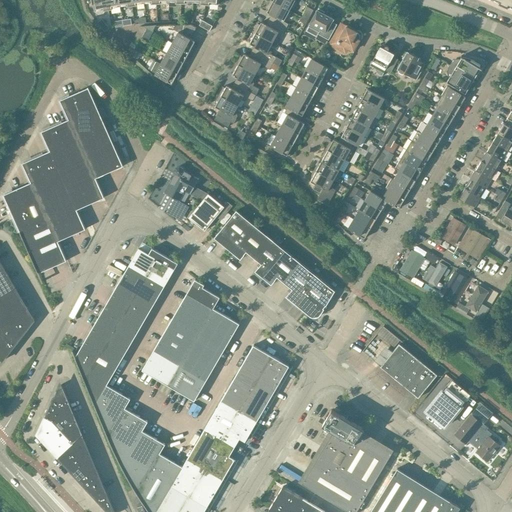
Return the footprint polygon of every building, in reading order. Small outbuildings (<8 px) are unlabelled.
[(108,9),(106,0),(91,0),(92,4),(93,4),(94,3),(95,10),(104,9),(103,9),(104,10),(108,9)] [(106,0),(108,9),(113,8),(113,7),(112,8),(112,7),(120,5),(118,0),(106,0)] [(284,21),(289,10),(272,1),(273,1),(271,0),(270,0),(266,8),(268,9),(266,12),(274,16),(272,21),(285,29),(288,24),(284,21)] [(272,1),(289,10),(295,0),(273,0),(273,1),(272,1)] [(511,0),(505,0),(503,6),(507,8),(508,6),(511,8),(511,0)] [(301,17),(308,21),(313,10),(307,6),(301,17)] [(317,11),(306,31),(316,36),(318,34),(328,39),(337,24),(331,21),(333,19),(317,10),(317,11)] [(97,22),(104,30),(104,32),(109,28),(102,18),(97,22)] [(202,20),(199,25),(209,31),(212,26),(202,20)] [(253,32),(272,42),(276,36),(277,37),(281,36),(282,33),(283,34),(285,29),(272,21),(269,26),(261,22),(260,25),(257,23),(253,32)] [(347,49),(348,48),(353,50),(359,40),(359,39),(360,38),(360,37),(360,36),(359,35),(359,34),(358,33),(357,32),(351,29),(352,28),(347,25),(346,26),(341,23),(332,39),(337,42),(335,47),(341,51),(342,51),(343,51),(344,51),(345,51),(346,51),(347,50),(347,49)] [(172,42),(191,53),(196,45),(194,44),(195,41),(187,37),(190,32),(193,33),(196,27),(191,24),(175,25),(173,29),(178,32),(172,42)] [(135,36),(139,38),(141,39),(147,28),(142,26),(140,26),(135,36)] [(253,32),(249,40),(251,41),(249,44),(257,48),(254,53),(273,63),(277,57),(271,54),(272,52),(271,49),(269,48),(272,42),(253,32)] [(172,42),(166,53),(183,62),(185,60),(187,61),(191,53),(172,42)] [(129,46),(127,51),(126,51),(135,59),(139,52),(129,46)] [(384,46),(384,47),(384,48),(380,46),(372,60),(373,60),(370,65),(373,67),(374,68),(375,69),(377,72),(378,73),(379,74),(382,76),(385,70),(390,73),(398,59),(393,56),(394,53),(388,50),(388,49),(389,49),(389,48),(389,47),(388,47),(388,46),(387,46),(386,46),(385,46),(384,46)] [(417,79),(425,64),(419,60),(420,58),(407,51),(397,69),(398,69),(398,70),(399,72),(402,74),(405,73),(417,79)] [(166,53),(161,64),(180,74),(184,66),(182,65),(183,62),(166,53)] [(240,55),(236,63),(255,74),(258,67),(259,68),(263,67),(264,66),(270,69),(271,68),(273,63),(254,53),(252,58),(244,53),(242,56),(240,55)] [(449,65),(474,80),(480,69),(481,69),(482,69),(479,67),(480,65),(471,59),(463,57),(461,56),(461,57),(460,59),(458,59),(455,59),(453,60),(451,62),(450,64),(449,65)] [(306,68),(323,77),(329,67),(312,58),(306,68)] [(156,61),(151,71),(155,73),(155,74),(172,84),(173,81),(175,82),(180,74),(161,64),(156,61)] [(251,80),(255,74),(236,63),(231,71),(233,72),(232,75),(240,79),(237,84),(255,94),(258,88),(253,85),(254,84),(253,81),(251,80)] [(474,80),(449,65),(449,67),(448,69),(447,71),(447,73),(448,75),(449,77),(446,82),(465,94),(474,80)] [(306,68),(301,77),(318,87),(323,77),(306,68)] [(425,77),(422,83),(426,85),(429,80),(433,74),(428,71),(425,77)] [(301,77),(296,87),(313,96),(318,87),(301,77)] [(218,95),(238,105),(241,99),(243,100),(246,99),(247,97),(252,100),(255,94),(237,84),(234,89),(227,85),(225,88),(223,87),(218,95)] [(441,95),(460,106),(466,96),(447,85),(441,95)] [(78,139),(106,126),(88,87),(60,100),(69,119),(78,139)] [(296,87),(291,96),(308,106),(313,96),(296,87)] [(362,98),(379,108),(384,98),(367,88),(362,98)] [(238,105),(218,95),(214,103),(216,104),(215,107),(223,111),(220,116),(218,115),(215,119),(228,127),(230,122),(233,124),(236,118),(237,116),(236,113),(234,112),(238,105)] [(436,104),(438,106),(438,105),(455,115),(460,106),(441,95),(436,104)] [(308,106),(291,96),(285,106),(287,107),(299,114),(302,115),(308,106)] [(362,98),(357,108),(374,117),(379,108),(362,98)] [(438,106),(432,114),(449,125),(455,115),(438,105),(438,106)] [(282,125),(301,135),(305,127),(303,126),(305,123),(296,118),(299,114),(287,107),(285,112),(288,114),(282,125)] [(357,108),(352,117),(368,126),(374,117),(357,108)] [(432,114),(427,124),(443,134),(449,125),(432,114)] [(352,117),(346,127),(363,136),(368,126),(352,117)] [(511,140),(511,119),(509,118),(506,123),(504,122),(498,132),(511,140)] [(41,131),(50,151),(58,171),(86,158),(78,139),(69,119),(41,131)] [(427,124),(421,133),(438,143),(443,134),(427,124)] [(282,125),(276,135),(293,144),(294,142),(296,143),(301,135),(282,125)] [(106,126),(78,139),(86,158),(95,178),(96,178),(123,166),(119,155),(118,155),(106,126)] [(358,146),(363,136),(346,127),(341,136),(344,138),(358,146)] [(417,130),(412,140),(432,152),(438,143),(421,133),(417,130)] [(508,151),(511,143),(511,140),(498,132),(497,133),(498,133),(492,141),(508,151)] [(293,144),(276,135),(270,146),(268,144),(265,150),(276,156),(279,151),(289,156),(294,148),(292,147),(293,144)] [(325,148),(344,159),(350,162),(359,146),(358,146),(344,138),(342,143),(333,139),(332,141),(330,140),(325,148)] [(427,162),(432,152),(412,140),(406,149),(410,151),(427,162)] [(492,141),(487,151),(502,160),(508,151),(492,141)] [(339,169),(344,159),(325,148),(321,157),(323,158),(322,160),(339,169)] [(421,171),(427,162),(410,151),(406,149),(401,158),(405,161),(421,171)] [(22,163),(31,182),(40,202),(67,190),(58,171),(50,151),(22,163)] [(487,151),(481,160),(497,169),(502,160),(487,151)] [(104,197),(96,178),(95,178),(86,158),(58,171),(67,190),(76,210),(77,209),(104,197)] [(399,170),(416,180),(421,171),(405,161),(401,158),(395,167),(399,170)] [(333,180),(339,169),(322,160),(320,163),(318,161),(314,169),(333,180)] [(481,160),(476,169),(491,178),(497,169),(481,160)] [(164,192),(180,201),(179,200),(185,190),(190,193),(189,194),(190,194),(199,178),(198,178),(198,179),(183,171),(182,168),(179,166),(176,167),(175,170),(176,173),(165,192),(164,192)] [(314,169),(309,178),(311,179),(310,182),(318,186),(315,191),(320,194),(317,199),(326,204),(329,199),(332,193),(335,189),(329,186),(333,180),(314,169)] [(476,169),(470,178),(486,188),(491,178),(476,169)] [(399,170),(394,179),(393,179),(410,189),(416,180),(399,170)] [(372,179),(377,182),(380,176),(371,171),(368,177),(372,179)] [(404,199),(410,189),(393,179),(394,179),(391,178),(386,187),(404,199)] [(480,197),(486,188),(470,178),(465,187),(464,187),(480,197)] [(3,194),(21,233),(49,221),(40,202),(31,182),(3,194)] [(386,187),(380,197),(387,201),(399,208),(404,199),(386,187)] [(480,197),(464,187),(458,198),(463,200),(474,207),(480,197)] [(85,229),(77,209),(76,210),(67,190),(40,202),(49,221),(57,241),(58,241),(85,229)] [(381,210),(387,201),(380,197),(371,190),(365,200),(381,210)] [(208,193),(189,217),(205,230),(224,206),(208,193)] [(365,200),(359,209),(376,219),(381,210),(365,200)] [(511,225),(511,222),(511,204),(510,204),(504,215),(501,219),(511,225)] [(359,209),(354,218),(370,228),(376,219),(359,209)] [(220,221),(224,225),(214,238),(232,252),(255,225),(236,210),(232,216),(227,212),(220,221)] [(456,247),(468,225),(454,217),(442,239),(456,247)] [(370,228),(354,218),(348,228),(353,231),(353,232),(358,236),(359,234),(364,238),(370,228)] [(49,221),(21,233),(38,273),(39,273),(39,272),(67,260),(58,241),(57,241),(49,221)] [(270,238),(255,225),(232,252),(240,259),(246,252),(254,258),(270,238)] [(475,230),(463,251),(476,259),(489,238),(475,230)] [(254,258),(261,263),(261,264),(267,257),(270,260),(273,257),(271,255),(279,245),(270,238),(254,258)] [(496,243),(484,264),(499,273),(511,252),(496,243)] [(285,250),(279,245),(271,255),(273,257),(270,260),(267,257),(261,264),(261,263),(255,271),(263,278),(285,250)] [(128,266),(164,286),(175,269),(148,253),(139,248),(128,266)] [(301,263),(285,250),(263,278),(271,284),(277,277),(285,283),(301,263)] [(415,280),(427,259),(413,251),(401,271),(415,280)] [(0,296),(15,287),(0,260),(0,296)] [(316,276),(301,263),(285,283),(292,289),(286,296),(294,303),(306,289),(316,276)] [(436,292),(448,272),(434,263),(422,284),(436,292)] [(128,266),(118,283),(154,304),(164,286),(128,266)] [(457,305),(469,284),(454,275),(442,296),(457,305)] [(316,276),(306,289),(326,305),(335,291),(316,276)] [(187,293),(213,308),(220,297),(203,287),(204,284),(195,279),(187,293)] [(118,283),(108,300),(144,321),(154,304),(118,283)] [(0,296),(0,298),(22,335),(34,319),(15,287),(0,296)] [(475,287),(463,308),(477,317),(489,296),(475,287)] [(320,315),(321,314),(326,305),(306,289),(294,303),(309,316),(310,316),(311,317),(312,317),(314,317),(315,317),(316,317),(318,317),(319,316),(319,315),(320,315)] [(187,293),(176,312),(202,327),(213,308),(187,293)] [(0,353),(2,360),(22,335),(0,298),(0,353)] [(108,300),(98,317),(134,338),(144,321),(108,300)] [(202,327),(228,343),(239,323),(213,308),(202,327)] [(176,312),(170,322),(196,337),(202,327),(176,312)] [(98,317),(88,335),(124,355),(134,338),(98,317)] [(170,322),(159,341),(185,356),(191,346),(196,337),(170,322)] [(382,326),(376,333),(394,347),(399,340),(382,326)] [(222,352),(228,343),(202,327),(196,337),(222,352)] [(72,350),(95,405),(107,384),(124,355),(88,335),(76,356),(73,350),(72,350)] [(217,362),(222,352),(196,337),(191,346),(217,362)] [(159,341),(153,350),(179,365),(185,356),(159,341)] [(437,374),(399,343),(380,366),(418,397),(437,374)] [(237,373),(272,394),(289,366),(280,360),(253,345),(237,373)] [(211,371),(217,362),(191,346),(185,356),(211,371)] [(168,385),(179,365),(153,350),(142,370),(168,385)] [(206,381),(211,371),(185,356),(179,365),(206,381)] [(179,365),(168,385),(194,400),(206,381),(179,365)] [(237,373),(220,401),(256,422),(272,394),(237,373)] [(57,389),(52,400),(63,404),(69,402),(61,384),(61,385),(61,387),(57,389)] [(107,384),(95,405),(108,436),(125,407),(125,408),(130,398),(107,384)] [(445,426),(459,408),(459,404),(442,390),(426,411),(445,426)] [(52,400),(44,417),(55,422),(63,404),(52,400)] [(256,422),(220,401),(204,429),(234,447),(240,438),(245,441),(256,422)] [(76,419),(69,402),(63,404),(55,422),(63,431),(76,419)] [(116,456),(121,465),(142,430),(148,421),(125,408),(125,407),(108,436),(112,446),(116,456)] [(322,424),(333,431),(354,444),(360,434),(363,429),(351,421),(351,420),(347,417),(346,418),(331,409),(325,419),(324,418),(322,423),(323,424),(322,424)] [(454,434),(466,443),(469,440),(479,448),(476,452),(488,461),(500,445),(498,443),(499,442),(499,440),(498,438),(497,436),(495,436),(493,437),(491,438),(489,436),(487,438),(477,430),(482,423),(471,414),(454,434)] [(55,422),(44,417),(37,434),(58,457),(66,449),(73,442),(63,431),(55,422)] [(82,434),(76,419),(63,431),(73,442),(82,434)] [(204,429),(188,457),(223,478),(235,459),(229,456),(234,447),(204,429)] [(131,484),(136,492),(159,452),(160,453),(165,444),(142,430),(121,465),(124,472),(128,478),(131,484)] [(355,511),(392,453),(360,434),(354,444),(333,431),(302,483),(349,511),(355,511)] [(82,434),(73,442),(66,449),(79,463),(92,477),(98,472),(82,434)] [(238,445),(235,450),(240,453),(243,448),(238,445)] [(58,457),(71,471),(79,463),(66,449),(58,457)] [(182,466),(160,453),(159,452),(136,492),(137,493),(143,503),(148,510),(149,511),(155,511),(171,485),(183,466),(182,466)] [(188,457),(182,466),(183,466),(171,485),(207,506),(223,478),(188,457)] [(71,471),(84,485),(92,477),(79,463),(71,471)] [(370,511),(456,511),(460,507),(397,468),(370,511)] [(84,485),(97,499),(106,491),(98,472),(92,477),(84,485)] [(171,485),(155,511),(203,511),(207,506),(171,485)] [(292,511),(302,497),(283,486),(267,511),(268,511),(267,511),(292,511)] [(114,511),(106,491),(97,499),(108,511),(112,511),(113,511),(114,511)] [(313,511),(317,506),(302,497),(292,511),(313,511)]
